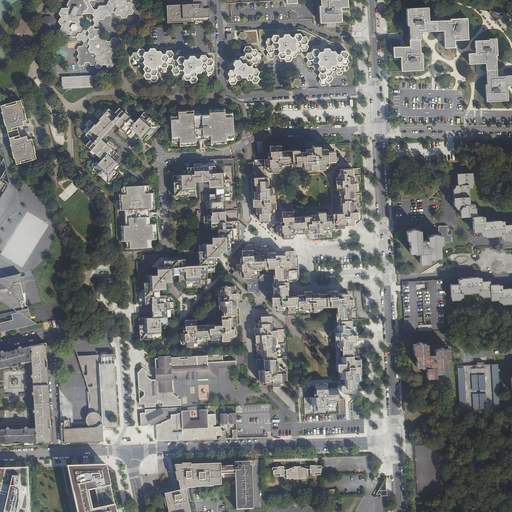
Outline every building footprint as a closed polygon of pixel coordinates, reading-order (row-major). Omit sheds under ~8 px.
[(69,0),(67,4),(69,7),(61,8),(59,13),(62,17),(61,17),(59,21),(61,24),(62,24),(60,29),(63,34),(71,34),(73,37),(76,37),(78,40),(83,40),(84,43),(83,45),(79,45),(77,49),(79,53),(78,56),(80,59),(78,62),(80,66),(83,66),(86,62),(89,62),(91,65),(95,65),(97,68),(100,68),(102,65),(106,64),(108,68),(111,67),(113,64),(111,61),(113,57),(117,57),(119,54),(117,51),(118,47),(116,44),(118,41),(116,38),(112,38),(110,41),(107,42),(105,38),(101,39),(99,35),(101,32),(99,29),(100,26),(98,23),(100,19),(103,19),(105,16),(109,16),(111,12),(115,12),(117,15),(120,15),(123,18),(126,18),(128,15),(131,15),(133,11),(131,8),(133,5),(136,5),(138,1),(137,0),(109,0),(106,6),(99,6),(98,10),(94,10),(89,2),(90,1),(95,1),(95,0),(69,0)] [(172,5),(167,5),(168,8),(168,20),(168,23),(173,22),(196,21),(209,20),(209,14),(208,6),(208,0),(192,0),(193,4),(182,4),(172,5)] [(320,0),(320,6),(319,6),(320,23),(341,22),(340,6),(347,6),(347,0),(320,0)] [(453,40),(467,39),(466,18),(449,19),(449,20),(442,21),(442,20),(428,21),(427,7),(406,8),(407,25),(408,25),(408,34),(409,47),(403,47),(400,47),(399,46),(392,47),(393,57),(400,57),(401,71),(422,70),(421,53),(420,53),(419,32),(425,32),(443,31),(443,35),(444,48),(453,47),(453,40)] [(55,26),(55,20),(51,16),(45,16),(41,21),(41,26),(46,30),(52,30),(55,26)] [(267,54),(269,58),(278,54),(280,58),(284,58),(285,61),(297,56),(296,56),(295,53),(307,48),(306,38),(306,36),(301,36),(300,32),(299,32),(297,33),(282,34),(282,36),(278,36),(277,33),(271,34),(271,38),(266,38),(266,45),(266,44),(267,54)] [(511,75),(505,76),(505,77),(496,77),(496,73),(495,61),(495,56),(496,56),(495,39),(488,39),(488,40),(474,41),(475,54),(468,54),(468,64),(479,64),(485,64),(486,74),(486,85),(485,85),(486,102),(506,101),(506,87),(511,86),(511,75)] [(230,70),(228,74),(230,77),(228,80),(230,83),(234,83),(236,80),(240,80),(241,76),(245,76),(247,79),(251,79),(253,82),(257,82),(259,79),(263,79),(264,75),(262,72),(258,72),(256,69),(253,69),(251,66),(252,63),(256,63),(258,59),(256,56),(257,53),(255,49),(252,50),(250,46),(246,47),(244,50),(246,53),(244,57),(241,57),(239,60),(235,60),(233,64),(235,67),(234,70),(230,70)] [(313,68),(319,70),(318,73),(320,84),(325,83),(325,80),(326,76),(331,75),(332,71),(338,73),(341,72),(342,70),(349,68),(345,49),(340,50),(339,53),(331,50),(329,51),(329,47),(323,48),(322,51),(314,48),(312,48),(311,52),(307,52),(306,55),(308,66),(312,65),(313,68)] [(134,53),(132,57),(134,60),(138,59),(140,62),(143,62),(146,65),(144,68),(147,72),(145,75),(147,78),(151,78),(152,81),(157,81),(158,77),(156,75),(158,71),(156,68),(157,64),(161,64),(163,68),(167,67),(169,64),(172,64),(174,67),(172,71),(174,74),(172,77),(174,80),(178,80),(180,76),(184,76),(186,79),(190,79),(193,83),(196,83),(198,79),(202,79),(203,76),(206,75),(208,78),(213,78),(215,75),(212,72),(214,68),(212,65),(214,62),(212,58),(208,59),(206,55),(202,56),(200,59),(196,59),(195,56),(190,56),(189,59),(186,60),(184,57),(180,57),(178,60),(174,60),(172,57),(174,53),(172,51),(169,51),(167,54),(162,54),(160,52),(157,52),(155,49),(150,49),(148,52),(145,53),(143,49),(139,50),(137,53),(134,53)] [(60,77),(61,89),(64,89),(93,88),(92,75),(60,77)] [(19,100),(0,104),(0,105),(1,111),(0,112),(4,124),(5,124),(7,131),(8,137),(10,144),(9,144),(12,158),(13,157),(15,164),(35,159),(33,153),(34,152),(31,138),(26,139),(26,136),(20,137),(19,135),(18,128),(17,126),(23,124),(22,120),(26,119),(22,106),(21,106),(19,100)] [(150,137),(160,126),(144,112),(135,122),(119,108),(114,113),(109,108),(104,114),(99,109),(92,117),(85,125),(90,129),(85,135),(91,140),(86,145),(102,159),(93,169),(109,183),(118,173),(113,168),(118,163),(112,158),(114,156),(117,153),(103,141),(101,139),(108,131),(115,123),(117,125),(131,137),(135,132),(141,137),(144,134),(145,132),(149,135),(150,137)] [(180,112),(171,113),(172,132),(172,137),(172,141),(181,141),(181,143),(197,142),(197,139),(201,139),(212,139),(212,142),(229,141),(229,139),(234,138),(234,136),(234,135),(232,109),(227,110),(227,108),(210,109),(210,113),(195,114),(195,109),(179,110),(180,112)] [(320,149),(320,145),(320,141),(305,142),(305,147),(306,152),(299,153),(299,150),(281,151),(281,148),(280,145),(269,146),(270,152),(270,155),(268,156),(268,159),(264,160),(265,167),(266,167),(266,170),(271,170),(271,173),(278,173),(278,169),(282,169),(282,165),(288,165),(288,163),(296,163),(296,165),(303,164),(303,167),(310,167),(310,170),(318,169),(318,170),(325,169),(325,166),(328,166),(328,162),(335,162),(335,151),(327,151),(327,149),(320,149)] [(2,183),(3,181),(10,185),(8,180),(6,169),(4,159),(0,164),(0,149),(1,148),(0,148),(0,333),(34,325),(30,322),(19,275),(0,279),(0,200),(9,187),(2,183)] [(234,249),(243,238),(239,235),(243,230),(246,227),(238,221),(226,222),(225,208),(225,201),(231,200),(230,179),(223,179),(223,172),(216,173),(215,166),(208,166),(208,163),(194,164),(194,167),(187,167),(187,174),(173,175),(174,196),(196,195),(195,181),(209,181),(209,185),(212,187),(216,187),(216,194),(209,194),(210,201),(206,201),(207,209),(212,208),(212,209),(213,215),(207,215),(204,216),(204,223),(211,223),(211,229),(218,229),(218,236),(212,236),(212,243),(205,244),(205,250),(199,251),(199,264),(185,265),(185,259),(164,260),(164,266),(157,267),(157,275),(150,275),(150,282),(144,283),(145,304),(151,303),(152,318),(139,319),(140,340),(161,338),(160,324),(167,324),(167,317),(174,316),(173,302),(166,303),(166,296),(159,296),(159,289),(163,289),(165,287),(165,282),(170,281),(172,279),(171,275),(178,275),(179,281),(186,281),(186,288),(200,287),(200,280),(207,279),(207,272),(211,272),(214,272),(213,257),(218,257),(220,254),(220,250),(222,250),(229,256),(234,249)] [(277,221),(270,229),(279,237),(279,236),(283,236),(284,239),(291,239),(292,238),(294,237),(294,235),(296,234),(304,234),(304,235),(306,237),(308,238),(311,240),(331,239),(335,239),(337,237),(337,236),(341,236),(341,228),(344,228),(344,225),(346,225),(355,225),(355,223),(354,219),(359,219),(359,212),(356,212),(356,201),(353,201),(353,198),(355,198),(354,190),(357,190),(357,183),(355,183),(354,176),(353,176),(353,169),(340,170),(340,173),(338,175),(338,180),(336,180),(337,188),(339,187),(339,191),(339,194),(341,194),(342,199),(340,199),(341,206),(342,205),(342,213),(340,213),(333,213),(333,215),(325,215),(325,212),(318,212),(318,215),(311,215),(311,216),(303,216),(293,217),(293,211),(283,212),(283,221),(277,221)] [(511,223),(502,225),(502,221),(498,221),(498,220),(482,220),(482,216),(478,216),(478,215),(472,215),(472,207),(471,207),(471,203),(467,203),(466,187),(470,187),(469,183),(471,183),(470,172),(455,173),(456,184),(455,184),(454,186),(453,188),(451,188),(452,204),(454,203),(454,205),(455,206),(456,207),(458,207),(458,215),(470,215),(471,230),(478,229),(481,232),(482,233),(482,236),(498,235),(501,236),(502,237),(502,240),(511,239),(511,223)] [(254,213),(252,215),(253,216),(262,224),(264,221),(264,219),(268,219),(268,221),(270,221),(275,216),(275,209),(276,209),(276,202),(275,202),(275,195),(272,195),(272,187),(269,188),(268,180),(267,180),(267,177),(254,178),(254,185),(256,185),(257,192),(254,192),(254,199),(252,199),(253,207),(256,206),(256,211),(254,213)] [(148,193),(148,185),(143,185),(139,185),(122,186),(123,194),(120,194),(120,210),(124,210),(125,225),(121,226),(122,241),(125,241),(125,248),(152,247),(152,240),(154,240),(153,224),(151,224),(150,209),(152,209),(151,192),(148,193)] [(435,257),(439,257),(438,242),(442,241),(442,240),(450,239),(449,234),(446,234),(446,226),(437,227),(437,233),(430,233),(430,235),(427,235),(423,231),(422,231),(421,231),(420,230),(416,230),(416,229),(410,230),(410,231),(406,231),(406,240),(409,240),(410,252),(414,252),(414,253),(419,253),(419,263),(428,262),(428,259),(435,258),(435,257)] [(235,263),(231,268),(234,271),(231,274),(235,277),(237,277),(238,282),(243,281),(247,285),(247,292),(253,292),(258,296),(262,292),(266,296),(269,292),(271,294),(272,304),(276,304),(276,309),(287,309),(287,310),(287,312),(294,312),(294,309),(298,309),(298,308),(302,308),(302,309),(309,309),(309,312),(313,311),(316,311),(316,309),(321,308),(323,307),(337,306),(337,313),(336,314),(336,321),(338,320),(349,320),(349,316),(351,316),(350,306),(352,306),(352,298),(348,299),(348,293),(343,293),(336,294),(336,291),(332,291),(329,291),(329,293),(320,294),(320,293),(312,293),(312,291),(310,291),(304,291),(304,295),(297,295),(297,296),(295,296),(292,296),(292,294),(292,293),(293,291),(288,286),(288,282),(295,282),(299,278),(298,276),(298,274),(298,266),(298,260),(297,255),(293,251),(286,252),(283,255),(274,255),(274,249),(270,245),(267,249),(267,251),(260,251),(260,249),(258,248),(256,248),(256,247),(254,245),(246,245),(243,249),(237,255),(240,258),(240,260),(240,263),(236,263),(235,263)] [(511,290),(501,291),(501,288),(499,288),(498,288),(498,286),(489,287),(489,282),(481,282),(480,278),(479,278),(477,278),(477,277),(461,278),(461,279),(459,279),(458,279),(458,284),(450,284),(451,299),(458,299),(462,294),(479,293),(479,294),(482,297),(482,299),(490,298),(491,302),(499,301),(499,303),(502,304),(503,306),(511,305),(511,290)] [(445,330),(442,280),(401,282),(402,288),(404,332),(445,330)] [(186,347),(194,346),(194,343),(197,343),(197,340),(204,339),(204,338),(211,337),(211,339),(222,339),(222,341),(226,341),(229,341),(229,336),(234,336),(234,325),(237,325),(237,318),(235,318),(235,315),(236,315),(236,307),(237,307),(236,300),(238,300),(238,296),(238,293),(235,293),(235,286),(230,286),(224,287),(222,287),(222,290),(220,290),(221,298),(218,298),(219,305),(221,304),(222,325),(214,326),(214,324),(196,325),(196,320),(185,321),(186,330),(183,330),(184,331),(184,334),(179,334),(180,341),(183,341),(183,345),(186,345),(186,347)] [(272,383),(273,387),(276,387),(280,387),(280,384),(283,384),(283,380),(287,380),(286,373),(282,373),(282,369),(279,369),(278,362),(277,362),(276,351),(274,351),(274,344),(276,344),(276,337),(278,337),(277,330),(275,330),(274,323),(272,323),(271,316),(260,317),(261,324),(258,324),(258,327),(254,328),(254,335),(255,335),(255,338),(256,342),(258,342),(258,349),(261,349),(261,356),(263,356),(264,370),(258,370),(259,381),(265,381),(268,380),(269,383),(272,383)] [(335,331),(335,339),(337,339),(338,346),(340,346),(340,347),(340,349),(342,348),(343,357),(340,357),(340,363),(338,364),(338,371),(340,371),(340,378),(343,378),(343,384),(341,384),(342,392),(354,391),(354,388),(356,388),(356,381),(358,381),(358,373),(360,373),(360,366),(361,366),(361,358),(357,358),(357,355),(353,355),(353,346),(352,341),(356,341),(356,327),(352,327),(351,320),(349,320),(338,320),(338,324),(336,326),(337,332),(335,331)] [(69,345),(67,337),(56,340),(57,349),(69,345)] [(45,346),(44,343),(30,346),(31,360),(35,428),(36,442),(44,441),(45,442),(51,442),(51,427),(49,427),(49,419),(51,419),(48,367),(46,367),(46,358),(47,358),(47,346),(45,346)] [(444,371),(448,371),(447,358),(449,358),(449,348),(445,349),(445,348),(442,348),(438,348),(438,349),(434,349),(429,345),(427,345),(427,344),(423,344),(423,343),(416,343),(416,344),(415,344),(413,344),(413,353),(416,353),(416,367),(421,366),(421,368),(426,367),(426,377),(436,377),(436,373),(443,372),(444,371)] [(31,360),(30,346),(0,352),(0,443),(36,442),(35,428),(0,429),(0,367),(11,365),(17,363),(31,360)] [(72,405),(71,404),(59,389),(60,415),(61,428),(62,442),(85,441),(104,441),(103,428),(118,428),(117,413),(115,363),(114,354),(97,355),(77,356),(86,384),(91,382),(92,387),(87,387),(88,410),(102,409),(102,418),(100,419),(100,417),(99,416),(98,415),(98,414),(97,413),(95,412),(94,412),(93,412),(92,412),(91,412),(89,412),(88,413),(87,414),(86,415),(86,416),(85,417),(85,419),(85,420),(85,421),(86,422),(86,423),(87,425),(73,425),(73,408),(72,407),(72,406),(72,405)] [(142,368),(138,373),(139,388),(142,391),(144,391),(144,396),(143,396),(139,399),(140,404),(144,404),(144,407),(155,406),(155,403),(157,403),(157,400),(160,400),(160,403),(162,403),(163,406),(180,405),(180,399),(178,399),(178,397),(176,397),(174,394),(172,394),(172,390),(171,378),(171,376),(176,375),(177,380),(198,379),(198,380),(208,380),(208,379),(218,378),(218,368),(235,367),(235,361),(222,361),(222,355),(186,357),(186,355),(180,355),(181,357),(170,358),(170,355),(158,356),(158,359),(155,359),(155,367),(156,379),(154,379),(151,379),(150,378),(149,378),(148,377),(147,376),(146,374),(146,373),(145,372),(146,371),(142,368)] [(460,417),(500,415),(497,364),(483,365),(483,362),(477,363),(477,365),(457,366),(458,377),(460,410),(460,417)] [(337,392),(327,392),(327,386),(321,387),(316,387),(316,396),(314,397),(314,400),(310,400),(310,407),(314,407),(314,411),(317,411),(317,413),(324,413),(324,410),(328,410),(328,406),(335,406),(334,405),(338,405),(337,392)] [(145,412),(140,412),(141,426),(147,425),(150,424),(150,425),(165,418),(161,408),(160,409),(158,410),(156,411),(155,409),(145,409),(145,412)] [(216,435),(221,435),(221,431),(221,426),(213,427),(213,425),(215,425),(215,414),(207,414),(207,409),(199,410),(199,420),(189,420),(189,410),(181,411),(181,412),(176,414),(171,414),(171,418),(156,425),(156,432),(157,441),(194,439),(194,438),(194,439),(194,437),(196,437),(196,438),(198,438),(198,439),(216,439),(216,435)] [(226,413),(220,414),(220,424),(227,424),(227,422),(229,422),(229,424),(236,423),(235,413),(229,413),(229,414),(226,414),(226,413)] [(189,511),(188,502),(189,502),(186,489),(187,488),(200,488),(200,487),(212,487),(212,486),(221,485),(221,479),(221,467),(220,464),(191,465),(191,464),(183,464),(183,466),(175,466),(176,473),(175,473),(176,481),(178,481),(180,491),(165,495),(165,497),(166,498),(164,499),(166,507),(167,506),(168,511),(189,511)] [(115,503),(93,508),(89,490),(111,486),(106,465),(73,466),(67,467),(76,511),(116,511),(116,509),(115,503)] [(221,467),(221,479),(236,479),(237,510),(253,509),(252,466),(221,467)] [(321,476),(321,471),(321,470),(321,468),(321,467),(320,467),(317,467),(317,466),(310,466),(310,471),(300,468),(300,466),(294,466),(294,469),(284,471),(284,467),(279,467),(279,468),(272,468),(271,469),(270,470),(272,472),(273,472),(273,477),(283,477),(283,479),(294,479),(294,480),(302,480),(301,479),(311,478),(310,476),(321,476)] [(29,511),(29,501),(28,468),(1,469),(0,468),(0,491),(8,494),(3,511),(29,511)] [(379,490),(376,495),(380,495),(381,496),(386,496),(387,496),(387,493),(387,490),(386,490),(385,478),(381,487),(379,490)]
